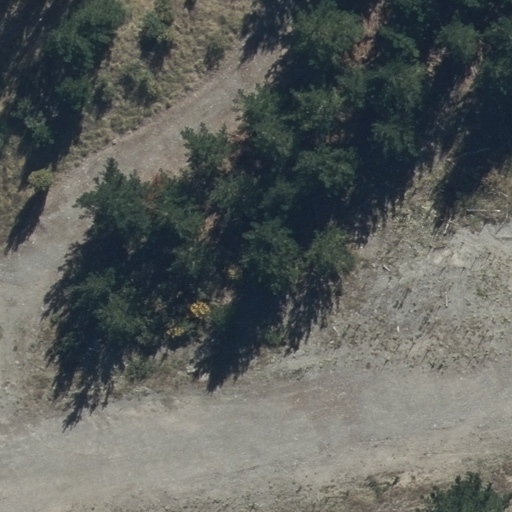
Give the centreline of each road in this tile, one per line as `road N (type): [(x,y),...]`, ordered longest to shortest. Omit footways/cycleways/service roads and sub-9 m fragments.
road 1 (unclassified): [(0,460),(511,380)]
road 2 (track): [(288,0),(261,58),(53,228),(0,399)]
